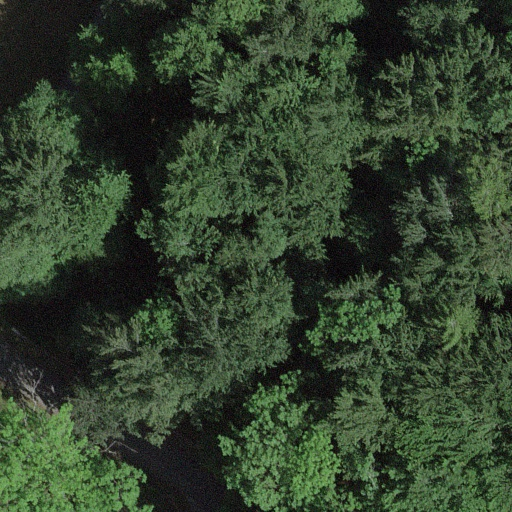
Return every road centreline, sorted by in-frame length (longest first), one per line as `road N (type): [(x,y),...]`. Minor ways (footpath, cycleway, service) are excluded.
road 1 (unclassified): [(0,361),(138,442),(231,511)]
road 2 (unclassified): [(112,0),(79,81),(0,201)]
